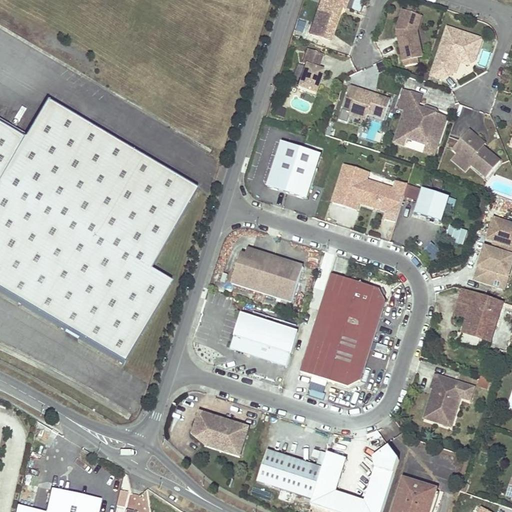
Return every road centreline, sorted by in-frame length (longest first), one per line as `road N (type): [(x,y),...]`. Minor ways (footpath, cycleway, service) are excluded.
road 1 (residential): [(222,205),(395,260),(416,279),(418,314),(390,401),(360,422),(171,367)]
road 2 (unclassified): [(222,205),(289,0)]
road 3 (unclassified): [(171,367),(222,205)]
road 4 (tertiary): [(143,459),(0,379)]
